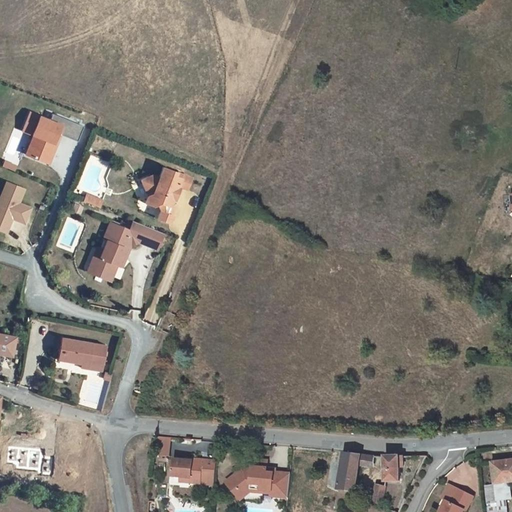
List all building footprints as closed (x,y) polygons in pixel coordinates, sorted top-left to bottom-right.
[(24,156),(50,165),(64,124),(28,112),(21,132),(32,135),(24,156)] [(173,192),(178,191),(184,179),(164,171),(158,182),(152,179),(139,183),(146,199),(143,207),(152,210),(160,207),(162,208),(156,222),(170,228),(174,218),(169,211),(173,202),(171,197),(173,192)] [(194,183),(184,179),(178,191),(188,194),(194,183)] [(4,181),(0,194),(0,230),(8,234),(12,220),(26,225),(32,207),(21,203),(26,188),(4,181)] [(90,198),(87,205),(104,212),(106,205),(90,198)] [(79,208),(77,214),(84,217),(86,211),(79,208)] [(156,253),(164,236),(132,224),(128,233),(109,225),(101,241),(106,243),(93,270),(111,278),(117,266),(122,268),(126,259),(122,258),(126,249),(140,246),(156,253)] [(101,241),(99,247),(96,246),(86,272),(109,282),(111,278),(93,270),(106,243),(101,241)] [(0,353),(9,355),(14,337),(0,332),(0,353)] [(64,336),(59,357),(79,361),(77,369),(87,371),(88,364),(101,367),(106,346),(93,343),(64,336)] [(101,367),(88,364),(87,371),(100,374),(101,367)] [(41,450),(44,439),(34,435),(28,433),(29,429),(25,427),(21,442),(41,450)] [(159,437),(159,456),(171,456),(171,437),(159,437)] [(373,467),(374,455),(344,452),(339,489),(356,491),(360,466),(373,467)] [(403,466),(403,455),(386,455),(386,478),(400,479),(401,466),(403,466)] [(511,457),(493,459),(495,480),(511,478),(511,457)] [(259,458),(257,467),(269,469),(270,460),(259,458)] [(182,483),(215,488),(217,464),(204,463),(204,461),(191,459),(190,461),(175,459),(173,479),(183,480),(182,483)] [(272,499),(289,501),(290,486),(291,476),(276,474),(276,470),(269,469),(257,467),(255,466),(254,470),(244,468),(229,481),(244,500),(253,492),(273,495),(272,499)] [(443,497),(449,499),(456,485),(446,480),(438,494),(443,497)] [(486,482),(487,501),(497,500),(495,481),(486,482)] [(374,482),(373,500),(384,505),(386,483),(374,482)] [(161,485),(151,489),(156,502),(166,498),(161,485)] [(462,507),(470,493),(456,485),(449,499),(443,497),(436,510),(438,511),(437,511),(456,511),(460,505),(462,507)]
